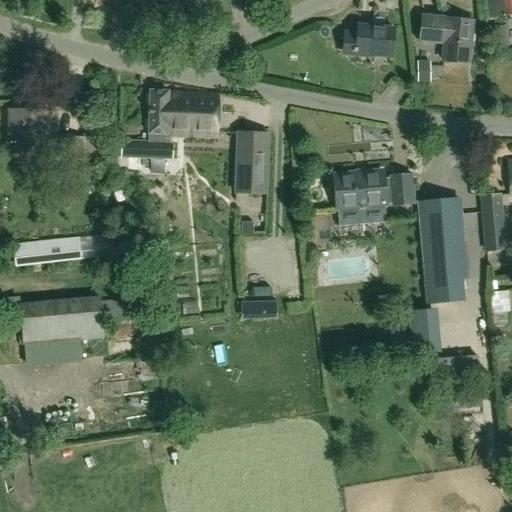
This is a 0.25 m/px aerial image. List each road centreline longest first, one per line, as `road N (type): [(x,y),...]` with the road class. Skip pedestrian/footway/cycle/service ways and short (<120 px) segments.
road 1 (unclassified): [(209,82),(511,129)]
road 2 (unclassified): [(0,28),(209,82)]
road 3 (unclassified): [(209,82),(224,51),(330,0)]
